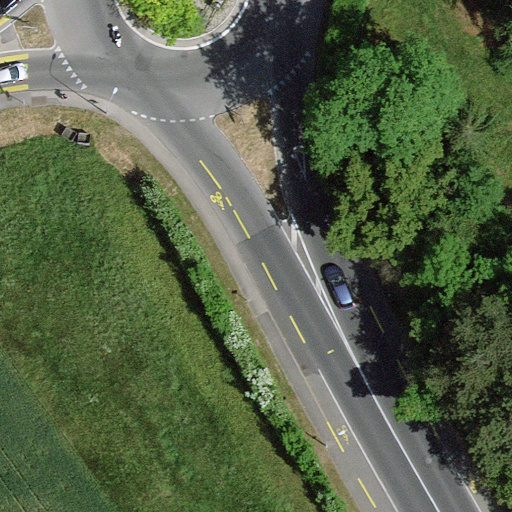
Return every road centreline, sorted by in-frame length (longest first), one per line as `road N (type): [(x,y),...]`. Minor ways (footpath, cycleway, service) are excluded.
road 1 (secondary): [(321,293),(304,202),(286,1)]
road 2 (secondary): [(149,84),(321,293)]
road 3 (secondary): [(442,511),(321,293)]
road 4 (secondary): [(149,84),(179,89),(236,73),(276,30),(286,1)]
